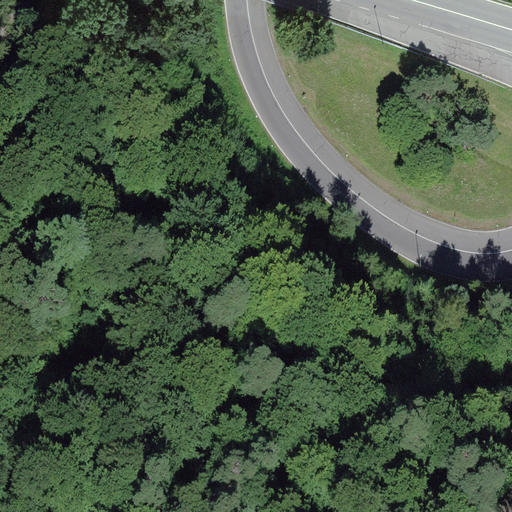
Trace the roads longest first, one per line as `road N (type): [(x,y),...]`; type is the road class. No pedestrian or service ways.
road 1 (track): [(0,360),(511,395)]
road 2 (tertiary): [(244,0),(272,93),(299,139),(348,187),(413,236),(470,256),(511,253)]
road 3 (tertiary): [(315,0),(511,74)]
